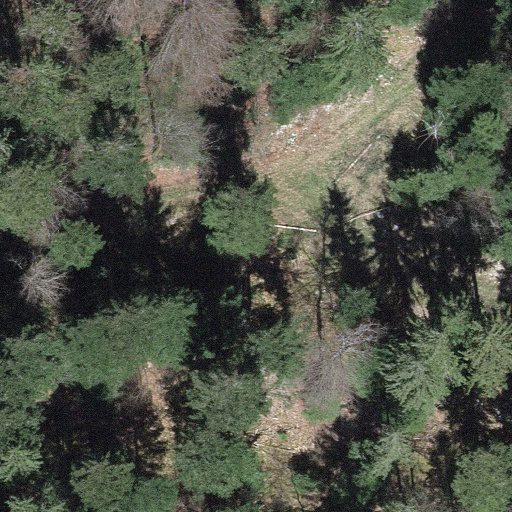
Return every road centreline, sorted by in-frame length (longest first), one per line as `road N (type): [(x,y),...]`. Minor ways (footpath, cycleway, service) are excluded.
road 1 (track): [(0,238),(302,178)]
road 2 (track): [(302,178),(423,73),(491,0)]
road 3 (track): [(302,178),(361,229),(448,276),(511,283)]
